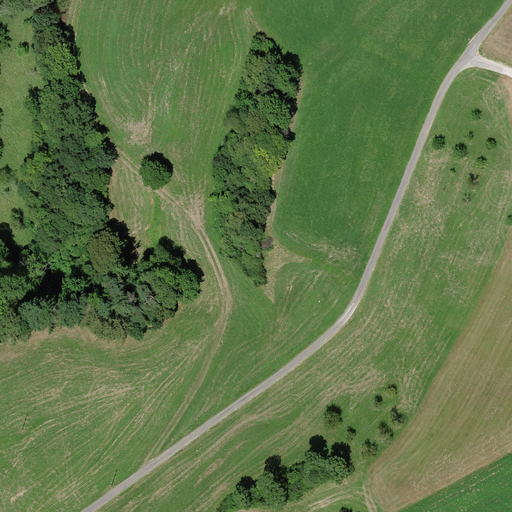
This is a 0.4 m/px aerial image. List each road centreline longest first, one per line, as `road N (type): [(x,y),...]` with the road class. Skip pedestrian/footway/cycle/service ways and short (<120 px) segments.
road 1 (unclassified): [(509,0),(444,84),(341,321),(257,392),(85,511)]
road 2 (track): [(72,0),(69,61),(86,100),(109,141),(204,234),(224,294),(225,321),(203,374),(143,472)]
